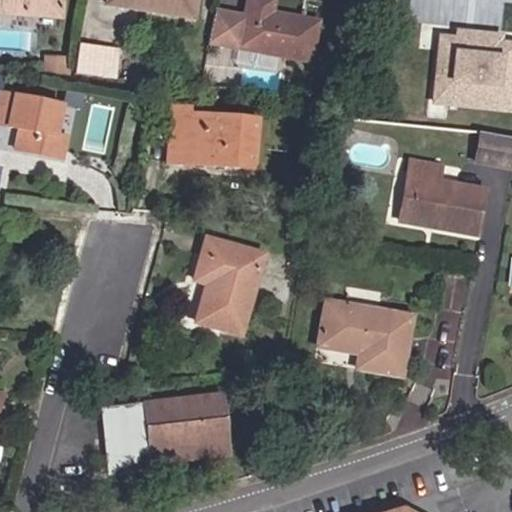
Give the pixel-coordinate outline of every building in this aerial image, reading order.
[(63,0),(0,0),(0,11),(62,15),(63,0)] [(194,15),(195,0),(109,0),(109,4),(194,15)] [(275,11),(277,0),(245,0),(244,9),(216,5),(209,42),(313,60),(320,19),(275,11)] [(457,38),(440,36),(432,108),(511,116),(511,44),(505,44),(506,36),(457,31),(457,38)] [(121,76),(121,43),(76,42),(75,75),(121,76)] [(0,113),(0,122),(25,128),(20,149),(62,159),(68,134),(58,132),(65,105),(6,90),(0,113)] [(169,163),(260,170),(265,120),(173,113),(169,163)] [(494,170),(498,140),(478,138),(474,167),(494,170)] [(511,171),(511,141),(498,140),(494,170),(511,171)] [(405,163),(401,180),(415,183),(407,226),(474,239),(482,189),(437,181),(439,169),(405,163)] [(393,223),(407,226),(415,183),(401,180),(393,223)] [(208,238),(197,282),(215,286),(205,324),(245,334),(265,252),(208,238)] [(322,309),(315,351),(342,355),(343,347),(357,350),(354,371),(395,377),(404,322),(376,318),(344,313),(322,309)] [(222,398),(145,408),(147,424),(151,458),(153,467),(170,465),(169,452),(228,445),(222,398)] [(151,458),(147,424),(140,425),(139,418),(132,413),(111,415),(106,422),(107,433),(114,438),(116,452),(111,459),(112,470),(119,475),(140,472),(145,465),(144,459),(151,458)] [(230,457),(228,445),(169,452),(170,465),(230,457)]
